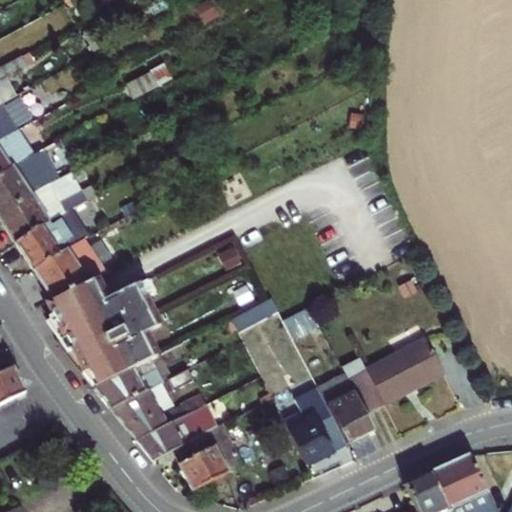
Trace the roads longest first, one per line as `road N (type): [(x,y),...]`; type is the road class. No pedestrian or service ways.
road 1 (tertiary): [(0,296),(66,396),(161,511)]
road 2 (tertiary): [(299,511),(461,438),(511,424)]
